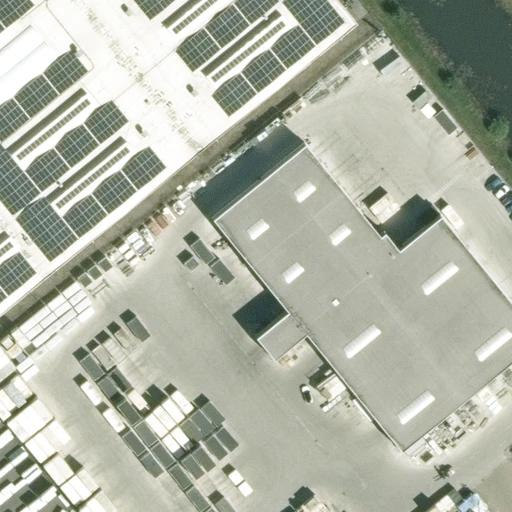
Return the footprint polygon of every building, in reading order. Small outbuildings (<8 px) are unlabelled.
[(0,0),(0,312),(356,23),(337,0),(0,0)] [(319,82),(309,89),(316,100),(326,93),(319,82)] [(304,334),(400,451),(511,360),(511,302),(440,214),(398,248),(384,231),(379,234),(304,142),(211,218),(286,311),(304,334)] [(57,311),(71,300),(61,289),(47,300),(57,311)] [(48,412),(67,396),(54,383),(64,374),(47,354),(19,379),(48,412)] [(9,414),(25,406),(20,395),(3,402),(9,414)]
